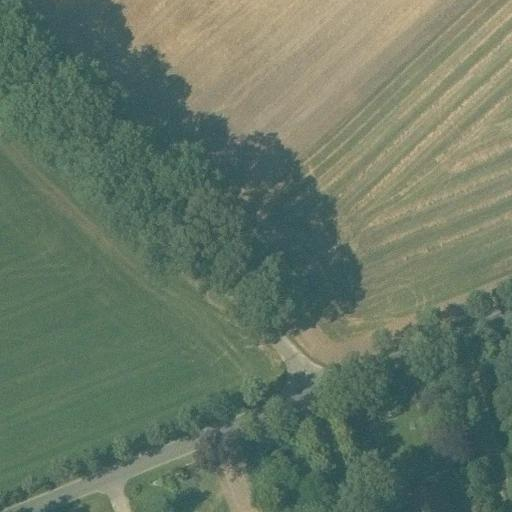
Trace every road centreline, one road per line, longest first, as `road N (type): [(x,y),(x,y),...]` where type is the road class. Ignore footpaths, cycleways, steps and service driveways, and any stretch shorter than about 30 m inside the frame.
road 1 (unclassified): [(323,392),(0,70)]
road 2 (unclassified): [(24,511),(323,392)]
road 3 (unclassified): [(323,392),(511,315)]
